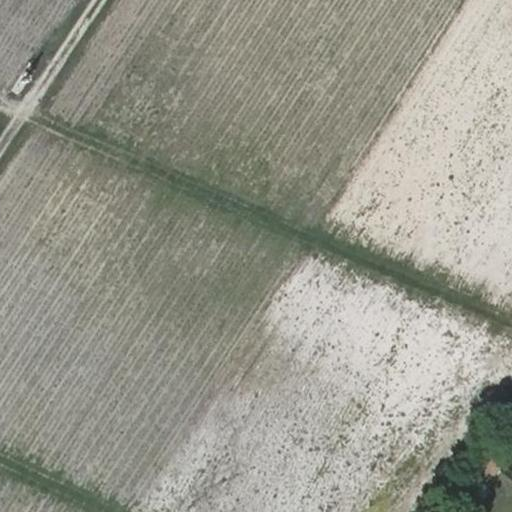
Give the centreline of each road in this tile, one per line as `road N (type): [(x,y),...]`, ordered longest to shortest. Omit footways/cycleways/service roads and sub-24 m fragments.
road 1 (track): [(0,96),(511,322)]
road 2 (track): [(95,0),(0,149)]
road 3 (track): [(418,511),(511,399)]
road 4 (track): [(0,459),(109,511)]
